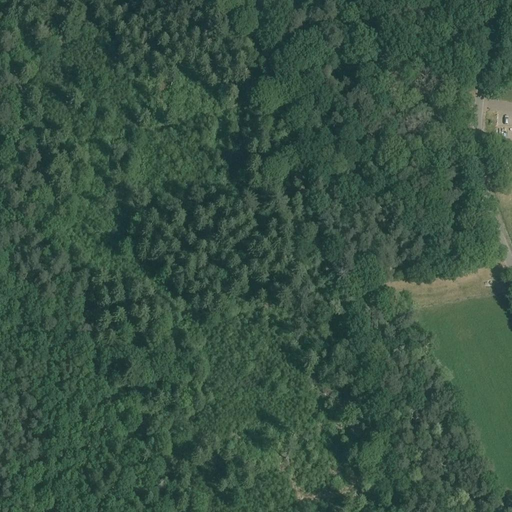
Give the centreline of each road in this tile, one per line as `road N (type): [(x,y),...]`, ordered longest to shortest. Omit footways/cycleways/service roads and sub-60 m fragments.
road 1 (track): [(395,511),(249,0)]
road 2 (unclassified): [(511,264),(488,208),(476,127),(501,0)]
